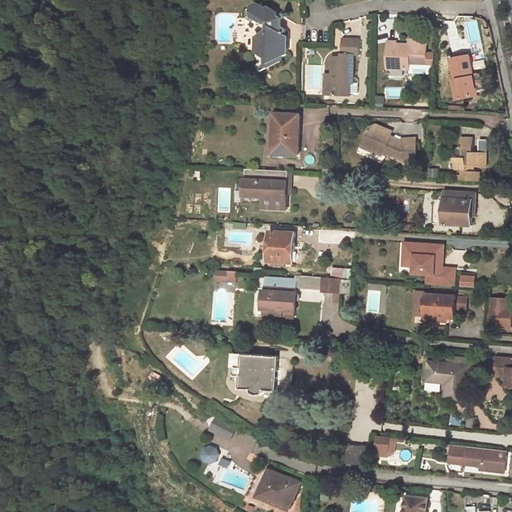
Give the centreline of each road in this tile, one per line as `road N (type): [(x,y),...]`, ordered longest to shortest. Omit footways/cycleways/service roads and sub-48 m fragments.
road 1 (unknown): [(511,244),(313,234)]
road 2 (unknown): [(351,332),(511,349)]
